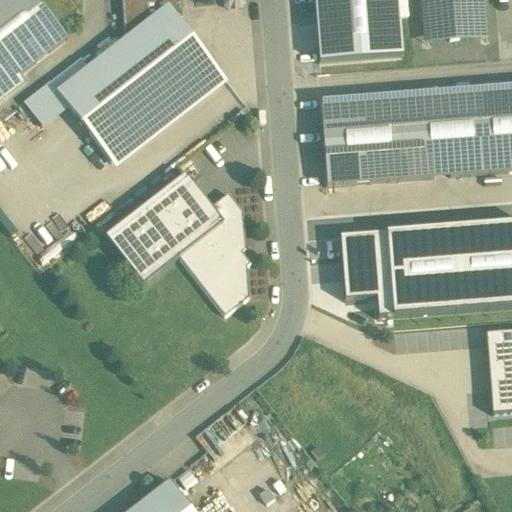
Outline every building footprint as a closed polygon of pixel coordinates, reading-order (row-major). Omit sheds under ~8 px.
[(0,0),(0,93),(66,42),(57,30),(33,0),(0,0)] [(33,0),(57,30),(78,13),(71,5),(65,0),(33,0)] [(120,0),(123,42),(167,8),(179,24),(178,9),(181,9),(179,0),(120,0)] [(395,0),(312,0),(319,68),(401,61),(395,0)] [(420,0),(424,46),(485,42),(481,0),(420,0)] [(123,42),(55,95),(115,172),(227,86),(179,24),(167,8),(123,42)] [(511,88),(320,104),(328,190),(511,174),(511,88)] [(182,182),(104,243),(141,290),(180,259),(219,229),(207,214),(182,182)] [(225,198),(207,214),(219,229),(180,259),(224,316),(246,298),(240,214),(225,198)] [(511,226),(339,241),(344,304),(376,301),(378,321),(511,310),(511,226)] [(511,331),(486,334),(493,412),(511,410),(511,331)] [(189,511),(169,485),(134,511),(189,511)]
